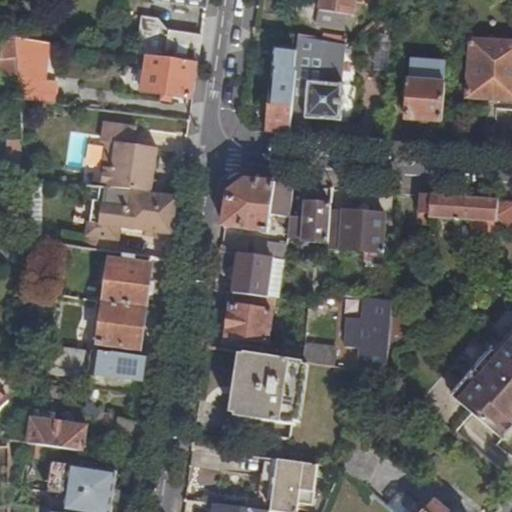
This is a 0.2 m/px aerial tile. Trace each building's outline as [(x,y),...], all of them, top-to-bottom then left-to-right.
[(320,0),(319,12),(331,13),(329,28),(350,32),(355,0),(320,0)] [(198,63),(202,37),(170,33),(158,17),(143,16),(136,54),(148,55),(198,63)] [(20,84),(16,36),(2,45),(3,57),(0,57),(0,66),(1,86),(20,84)] [(45,40),(16,36),(20,84),(21,100),(52,103),(56,81),(39,78),(45,40)] [(341,84),(345,42),(299,36),(297,52),(289,134),(308,135),(310,118),(341,121),(345,85),(341,84)] [(511,109),(511,42),(471,40),(467,96),(469,97),(468,107),(511,109)] [(268,132),(289,134),(297,52),(276,50),(268,132)] [(148,55),(136,54),(135,61),(147,63),(148,55)] [(193,98),(198,63),(148,55),(147,63),(135,61),(134,67),(124,66),(119,94),(167,101),(168,94),(193,98)] [(424,81),(425,61),(410,60),(408,80),(424,81)] [(442,122),(446,63),(425,61),(424,81),(408,80),(405,120),(442,122)] [(144,176),(154,178),(160,133),(135,129),(137,123),(105,118),(102,137),(109,139),(108,143),(105,146),(103,162),(105,165),(103,182),(143,188),(144,176)] [(143,188),(152,190),(154,178),(144,176),(143,188)] [(228,194),(224,227),(269,233),(271,215),(283,216),(283,222),(290,223),(294,185),(245,181),(228,194)] [(179,198),(179,194),(152,190),(143,188),(103,182),(95,182),(94,187),(138,191),(179,198)] [(138,191),(94,187),(92,197),(104,199),(101,220),(90,218),(86,248),(119,252),(123,226),(174,234),(179,198),(138,191)] [(497,200),(418,194),(416,222),(430,223),(431,218),(472,221),(471,238),(494,240),(494,233),(497,200)] [(511,201),(497,200),(494,233),(511,234),(511,201)] [(331,210),(331,205),(304,204),(301,241),(328,243),(331,210)] [(328,243),(328,248),(382,252),(384,232),(389,232),(390,225),(384,225),(385,214),(331,210),(328,243)] [(263,242),(261,256),(286,259),(288,245),(263,242)] [(149,280),(153,257),(125,253),(124,261),(111,260),(106,301),(146,307),(148,294),(151,294),(153,294),(155,292),(156,283),(155,281),(149,280)] [(239,253),(233,293),(235,293),(275,299),(280,299),(285,267),(286,259),(261,256),(239,253)] [(359,310),(360,297),(324,292),(322,305),(359,310)] [(275,299),(235,293),(227,336),(268,343),(275,299)] [(362,338),(359,370),(385,374),(388,347),(391,311),(391,302),(365,298),(362,329),(356,329),(355,338),(362,338)] [(140,349),(146,307),(106,301),(100,344),(140,349)] [(391,311),(388,347),(406,340),(408,312),(391,311)] [(511,337),(507,342),(503,339),(496,347),(489,341),(461,370),(469,378),(455,393),(493,430),(507,417),(506,415),(511,409),(511,337)] [(74,348),(52,345),(43,356),(40,371),(70,375),(74,348)] [(303,362),(305,362),(335,367),(337,349),(306,345),(303,362)] [(90,375),(94,351),(74,348),(70,375),(90,379),(90,375)] [(152,384),(156,358),(94,351),(90,375),(139,382),(152,384)] [(303,362),(246,353),(236,417),(295,425),(305,362),(303,362)] [(469,378),(461,370),(447,384),(455,393),(469,378)] [(137,391),(139,382),(90,375),(90,379),(89,385),(137,391)] [(144,441),(146,427),(101,414),(97,422),(105,428),(144,441)] [(497,434),(511,420),(507,417),(493,430),(497,434)] [(50,446),(85,451),(88,427),(32,418),(28,443),(38,445),(50,446)] [(356,440),(343,469),(366,488),(380,459),(356,440)] [(48,459),(50,446),(38,445),(36,458),(48,459)] [(281,461),(273,511),(301,511),(303,505),(314,506),(321,467),(281,461)] [(50,511),(112,511),(119,472),(71,466),(64,511),(62,511),(50,510),(50,511)] [(386,506),(393,511),(448,511),(435,500),(429,507),(421,501),(418,504),(405,494),(397,494),(386,506)] [(264,511),(185,501),(182,511),(264,511)]
